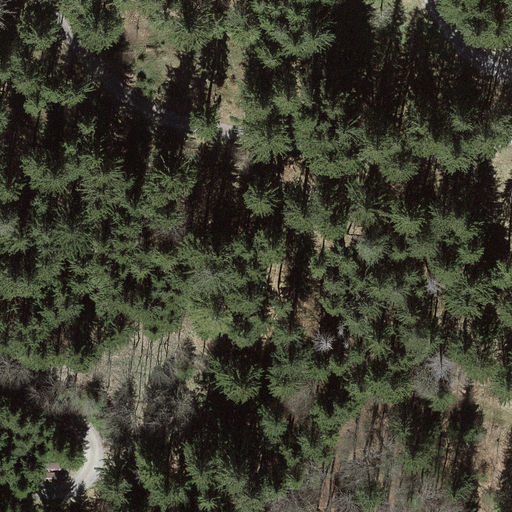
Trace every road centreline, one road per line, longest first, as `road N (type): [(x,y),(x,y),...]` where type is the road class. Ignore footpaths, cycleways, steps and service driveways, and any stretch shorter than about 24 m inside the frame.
road 1 (track): [(40,0),(67,61),(184,130),(453,155),(511,132)]
road 2 (track): [(0,485),(53,491),(97,472),(94,437),(0,370)]
road 3 (track): [(511,82),(426,29),(412,0)]
